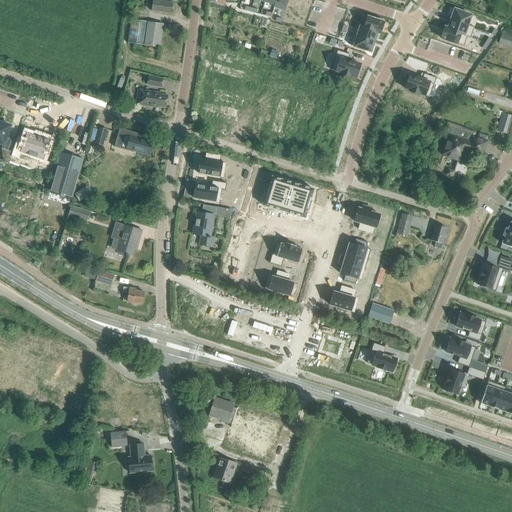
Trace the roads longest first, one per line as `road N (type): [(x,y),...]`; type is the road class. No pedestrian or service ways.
road 1 (residential): [(466,212),(470,232),(397,417)]
road 2 (residential): [(284,380),(343,181)]
road 3 (residential): [(160,329),(176,130)]
road 4 (unclassified): [(0,288),(131,375),(165,378)]
road 5 (residential): [(176,130),(0,71)]
road 6 (residential): [(343,181),(375,90),(415,22)]
road 7 (residential): [(343,181),(176,130)]
road 8 (unclassified): [(185,511),(165,378)]
road 9 (residential): [(176,130),(195,0)]
road 10 (residential): [(466,212),(343,181)]
road 11 (tertiary): [(511,456),(397,417)]
road 12 (tertiary): [(105,326),(0,267)]
